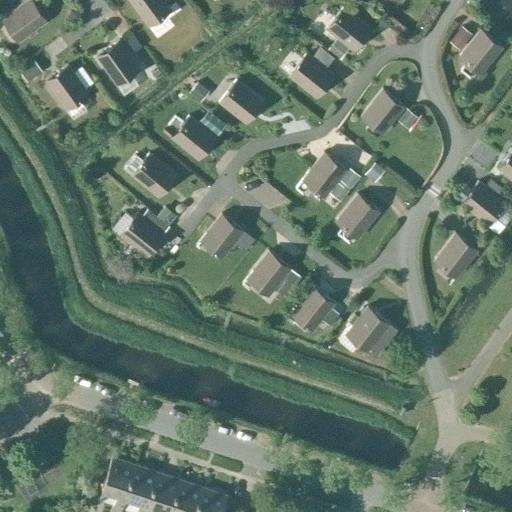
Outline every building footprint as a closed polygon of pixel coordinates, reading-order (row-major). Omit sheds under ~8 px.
[(31,0),(26,0),(2,18),(10,29),(14,27),(21,38),(46,20),(31,0)] [(156,13),(159,16),(170,8),(164,0),(130,0),(146,21),(156,13)] [(70,8),(68,17),(79,19),(81,10),(70,8)] [(326,27),(349,46),(353,49),(370,27),(347,8),(338,19),(335,16),(326,27)] [(462,26),(451,40),(459,47),(470,33),(462,26)] [(502,46),(480,28),(461,52),(472,61),(469,64),(481,73),(502,46)] [(134,35),(128,40),(135,49),(141,45),(134,35)] [(337,38),(329,48),(340,57),(348,47),(337,38)] [(125,72),(127,75),(139,67),(119,39),(96,56),(114,80),(125,72)] [(320,46),(313,55),(326,66),(333,56),(320,46)] [(316,96),(333,74),(306,53),(297,64),(300,66),(292,77),(316,96)] [(32,60),(20,68),(27,80),(40,71),(32,60)] [(74,97),(76,100),(88,92),(68,64),(45,80),(63,105),(74,97)] [(246,122),(263,100),(236,79),(227,90),(230,92),(222,102),(246,122)] [(198,82),(190,91),(199,98),(206,89),(198,82)] [(404,105),(382,88),(361,114),(372,124),(374,121),(385,129),(404,105)] [(408,109),(401,118),(409,125),(416,117),(408,109)] [(213,113),(204,123),(216,133),(224,122),(213,113)] [(182,128),(174,139),(198,158),(215,136),(189,114),(179,126),(182,128)] [(315,183),(313,186),(324,195),(346,168),(324,151),(305,175),(315,183)] [(143,166),(134,176),(158,195),(175,174),(149,152),(140,163),(143,166)] [(506,157),(498,168),(511,178),(511,156),(509,160),(506,157)] [(375,163),(366,174),(375,181),(383,169),(375,163)] [(348,170),(340,180),(350,188),(358,178),(348,170)] [(463,199),(461,202),(485,221),(496,230),(511,210),(511,207),(505,202),(496,195),(502,186),(491,177),(484,185),(478,180),(472,188),(463,199)] [(338,183),(333,190),(342,197),(348,190),(338,183)] [(347,228),(349,226),(360,234),(379,210),(357,193),(336,220),(347,228)] [(167,208),(160,216),(168,223),(175,215),(167,208)] [(157,227),(150,222),(146,219),(137,211),(128,223),(131,225),(122,235),(146,255),(164,233),(163,232),(162,232),(161,231),(157,227)] [(146,219),(150,222),(157,227),(161,231),(162,232),(163,232),(168,225),(151,212),(146,219)] [(243,230),(221,212),(202,236),(213,245),(210,248),(222,257),(243,230)] [(254,239),(244,231),(236,241),(246,249),(254,239)] [(445,268),(447,265),(458,273),(477,249),(455,232),(434,259),(445,268)] [(257,285),(268,294),(274,287),(283,295),(299,275),(268,250),(249,274),(259,282),(257,285)] [(312,285),(293,309),(297,312),(295,315),(301,320),(312,329),(321,318),(329,324),(339,312),(331,305),(334,302),(312,285)] [(358,338),(356,341),(375,356),(395,330),(388,324),(389,323),(367,305),(359,316),(356,319),(348,329),(358,338)] [(348,321),(352,324),(356,319),(359,316),(354,313),(348,321)] [(119,511),(124,496),(135,463),(111,456),(101,488),(116,493),(109,511),(119,511)] [(158,471),(135,463),(124,496),(139,501),(135,511),(145,511),(148,504),(158,471)] [(181,478),(158,471),(148,504),(161,508),(160,511),(169,511),(170,511),(181,478)] [(195,511),(204,486),(181,478),(170,511),(171,511),(195,511)] [(204,486),(195,511),(221,511),(227,493),(204,486)]
